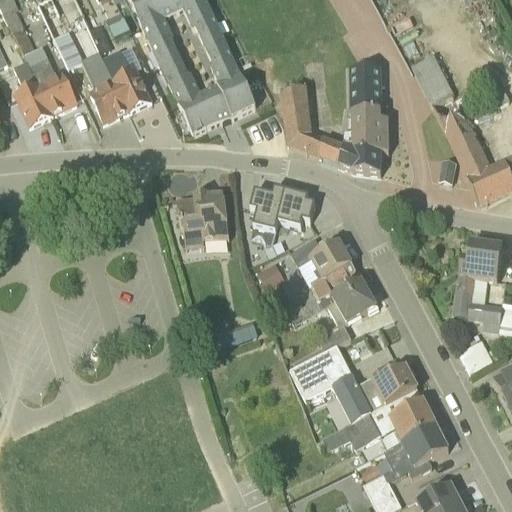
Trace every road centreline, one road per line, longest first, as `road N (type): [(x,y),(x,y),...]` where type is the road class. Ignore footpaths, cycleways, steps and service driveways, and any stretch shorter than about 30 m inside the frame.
road 1 (residential): [(359,197),(294,167),(216,157),(0,167)]
road 2 (residential): [(359,197),(364,227),(511,499)]
road 3 (residential): [(511,222),(359,197)]
